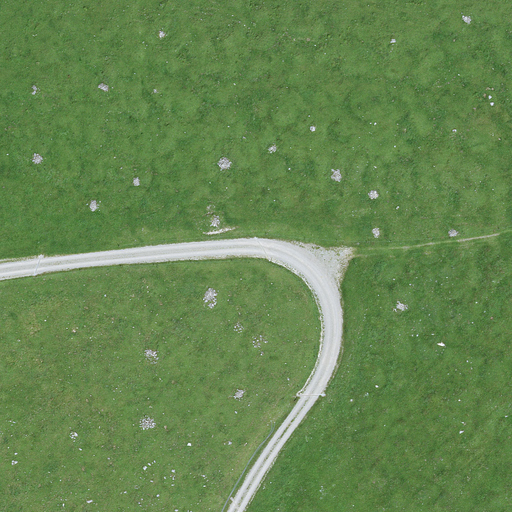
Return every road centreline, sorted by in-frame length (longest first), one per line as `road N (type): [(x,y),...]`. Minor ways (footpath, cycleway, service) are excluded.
road 1 (track): [(312,269),(266,248),(0,270)]
road 2 (track): [(234,511),(323,370),(332,317),(312,269)]
